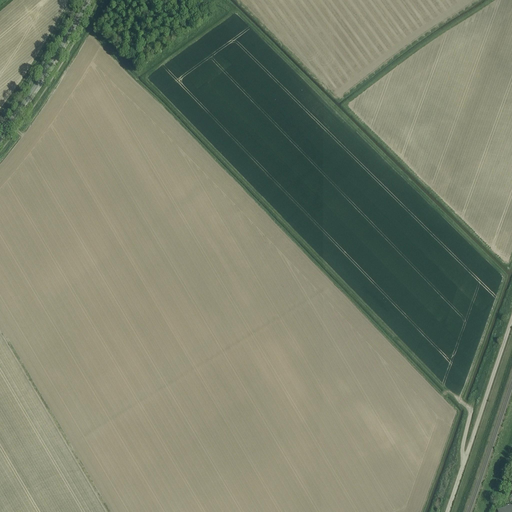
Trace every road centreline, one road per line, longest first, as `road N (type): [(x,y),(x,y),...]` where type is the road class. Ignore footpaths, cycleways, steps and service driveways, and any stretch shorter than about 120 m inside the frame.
road 1 (unclassified): [(446,511),(511,317)]
road 2 (tertiary): [(88,0),(0,137)]
